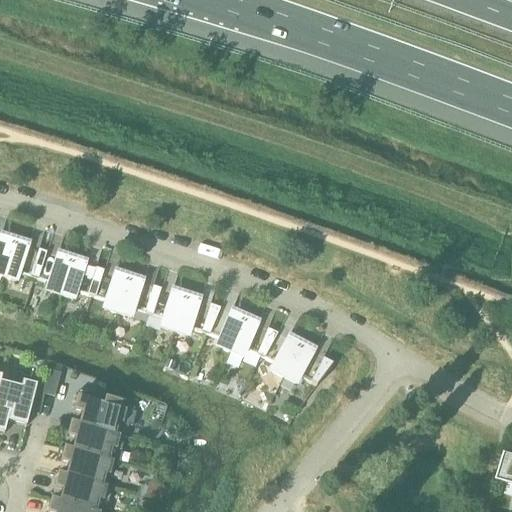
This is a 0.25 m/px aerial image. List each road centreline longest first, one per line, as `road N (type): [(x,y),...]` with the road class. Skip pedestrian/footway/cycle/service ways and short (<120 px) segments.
road 1 (residential): [(401,355),(267,286),(0,196)]
road 2 (motorway): [(208,0),(511,105)]
road 3 (residential): [(273,511),(401,355)]
road 4 (residential): [(511,414),(401,355)]
